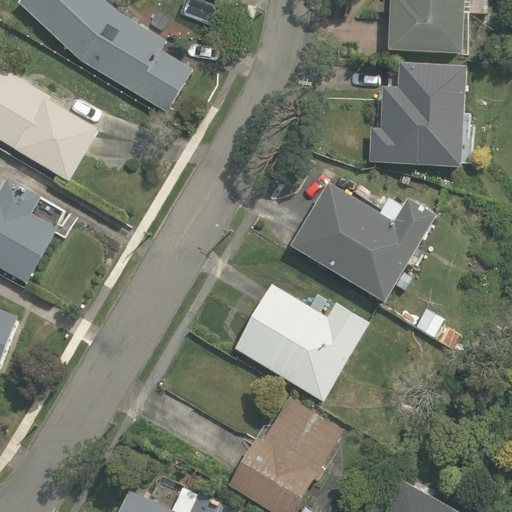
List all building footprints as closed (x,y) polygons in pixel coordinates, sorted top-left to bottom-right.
[(172,112),(202,56),(131,16),(115,0),(30,0),(25,6),(84,64),(172,112)] [(489,0),(397,0),(395,52),(469,56),(471,12),(488,13),(489,0)] [(474,66),(403,60),(401,91),(377,89),(372,161),(466,168),(474,66)] [(0,72),(0,137),(75,180),(107,123),(5,65),(0,72)] [(5,197),(0,193),(0,263),(32,283),(63,231),(36,215),(50,192),(19,174),(5,197)] [(390,213),(343,184),(304,248),(390,301),(443,214),(404,190),(390,213)] [(325,312),(280,284),(241,348),(328,402),(378,321),(336,295),(325,312)] [(0,308),(0,376),(1,377),(26,319),(0,308)] [(322,466),(350,429),(302,393),(235,483),(274,511),(302,511),(331,473),(322,466)] [(468,511),(411,479),(392,511),(468,511)] [(244,511),(249,504),(210,484),(205,494),(188,486),(176,511),(135,490),(124,511),(244,511)]
